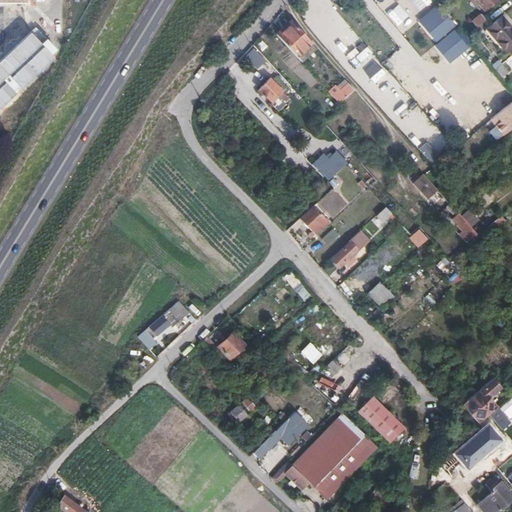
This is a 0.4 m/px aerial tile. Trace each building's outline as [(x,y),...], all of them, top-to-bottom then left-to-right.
[(477,0),(481,4),(480,6),(484,11),(497,0),(477,0)] [(416,21),(450,63),(471,45),(438,4),(416,21)] [(472,21),(477,27),(485,21),(483,18),(480,14),(472,21)] [(511,29),(502,17),(488,28),(506,51),(511,46),(511,29)] [(293,23),(278,36),(296,56),(311,43),(293,23)] [(498,59),(491,64),(502,78),(508,73),(498,59)] [(277,77),(272,82),(284,94),(289,89),(277,77)] [(284,94),(272,82),(269,79),(259,89),(260,90),(256,93),(260,97),(264,94),(273,102),(278,97),(284,102),(288,98),(284,94)] [(336,85),(328,92),(339,104),(354,90),(348,84),(341,90),(336,85)] [(511,101),(484,125),(487,129),(482,133),(491,145),(511,127),(511,101)] [(336,151),(328,158),(323,153),(311,165),(328,181),(347,162),(336,151)] [(436,190),(423,175),(422,175),(412,184),(426,199),(436,190)] [(438,192),(428,199),(432,204),(441,197),(438,192)] [(309,210),(300,219),(303,223),(317,211),(313,207),(309,210)] [(472,226),(478,220),(467,210),(462,216),(472,226)] [(317,211),(303,223),(314,235),(328,222),(317,211)] [(501,216),(483,231),(487,236),(505,221),(501,216)] [(470,226),(459,235),(466,243),(477,234),(470,226)] [(333,228),(321,239),(327,246),(339,235),(333,228)] [(355,236),(330,259),(338,268),(363,245),(355,236)] [(34,244),(22,253),(35,269),(47,259),(34,244)] [(441,270),(449,262),(444,257),(436,265),(441,270)] [(291,270),(284,275),(302,302),(310,296),(291,270)] [(388,274),(379,283),(383,287),(392,279),(388,274)] [(281,300),(287,292),(276,283),(270,291),(281,300)] [(383,287),(379,283),(367,294),(373,300),(370,302),(373,306),(376,304),(381,309),(387,304),(377,293),(383,287)] [(163,317),(169,324),(172,328),(184,317),(174,305),(164,314),(162,316),(163,317)] [(376,310),(367,318),(372,323),(381,315),(376,310)] [(147,328),(144,331),(151,339),(169,324),(163,317),(149,329),(147,328)] [(216,328),(207,337),(215,346),(225,338),(216,328)] [(232,333),(218,347),(230,359),(245,345),(232,333)] [(206,338),(201,343),(211,352),(215,347),(206,338)] [(283,361),(276,355),(271,362),(275,367),(277,368),(283,361)] [(333,376),(341,368),(333,360),(325,368),(333,376)] [(275,367),(271,362),(257,377),(262,381),(275,367)] [(351,385),(340,374),(323,392),(335,403),(351,385)] [(501,388),(493,378),(462,404),(478,423),(498,407),(490,397),(501,388)] [(372,396),(358,411),(390,443),(404,428),(372,396)] [(239,407),(232,412),(239,422),(246,416),(239,407)] [(287,462),(271,478),(279,485),(287,476),(302,490),(309,484),(326,500),(377,448),(342,413),(291,466),(287,462)] [(283,413),(278,418),(283,422),(285,424),(286,422),(289,419),(283,413)] [(299,435),(286,422),(285,424),(276,433),(289,446),(299,435)] [(262,444),(268,450),(276,442),(270,436),(262,444)] [(262,444),(253,453),(259,459),(268,450),(262,444)] [(473,458),(465,448),(452,460),(460,470),(473,458)] [(385,455),(381,459),(388,466),(392,462),(385,455)] [(395,494),(405,496),(408,478),(392,462),(388,466),(398,477),(395,494)] [(483,511),(496,511),(511,499),(511,495),(495,476),(485,485),(492,493),(477,505),(483,511)] [(375,495),(370,501),(377,507),(382,502),(375,495)] [(85,511),(65,496),(58,504),(68,511),(85,511)] [(456,511),(471,511),(464,503),(455,510),(456,511)]
